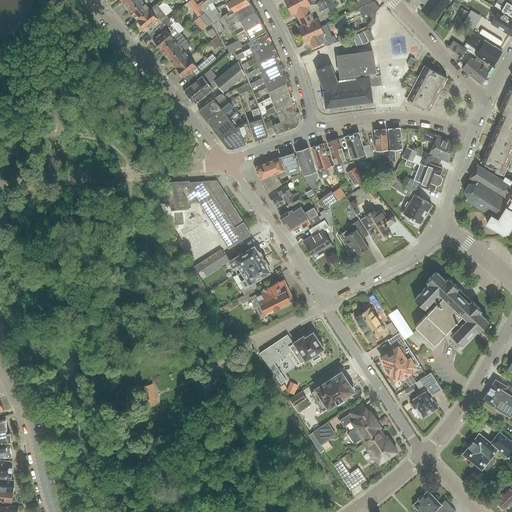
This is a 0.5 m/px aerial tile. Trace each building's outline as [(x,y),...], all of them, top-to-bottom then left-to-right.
[(130,11),(142,0),(123,0),(122,1),(130,11)] [(150,10),(157,4),(149,9),(142,0),(130,11),(137,21),(150,10)] [(193,0),(190,0),(187,3),(198,17),(200,16),(201,18),(206,14),(200,7),(199,8),(195,3),(193,0)] [(210,0),(208,0),(200,7),(206,14),(216,8),(217,8),(214,4),(210,0)] [(234,11),(249,2),(247,0),(231,0),(227,3),(233,11),(234,11)] [(298,19),(310,13),(307,7),(311,5),(308,0),(301,0),(287,7),(291,15),(296,13),(298,19)] [(357,9),(373,2),(371,0),(359,0),(360,1),(355,3),(357,9)] [(420,0),(424,3),(420,8),(432,19),(448,1),(447,0),(420,0)] [(511,17),(511,4),(505,0),(497,0),(496,2),(504,7),(501,11),(511,17)] [(371,26),(374,25),(376,12),(380,8),(374,1),(373,2),(357,9),(358,9),(365,22),(368,21),(371,26)] [(230,26),(255,12),(250,3),(249,2),(234,11),(236,16),(227,21),(230,26)] [(154,31),(169,19),(157,4),(150,10),(137,21),(145,30),(150,27),(154,31)] [(219,20),(222,18),(216,8),(206,14),(212,21),(213,23),(213,22),(213,21),(214,20),(218,18),(219,20)] [(466,12),(461,9),(455,21),(460,24),(466,12)] [(236,35),(261,22),(255,12),(230,26),(229,27),(231,32),(242,26),(245,31),(236,35)] [(302,35),(321,26),(317,18),(314,20),(310,13),(298,19),(301,26),(298,27),(302,35)] [(511,21),(507,18),(508,17),(503,14),(501,17),(496,14),(491,23),(511,35),(511,34),(511,21)] [(219,32),(224,29),(219,20),(218,18),(214,20),(213,21),(213,22),(219,32)] [(173,39),(180,33),(179,34),(171,25),(173,23),(169,19),(154,31),(157,36),(153,39),(161,49),(174,39),(173,39)] [(239,40),(238,40),(226,46),(229,53),(248,42),(251,40),(266,31),(261,22),(236,35),(239,40)] [(321,26),(302,35),(305,43),(309,42),(312,49),(324,43),(326,46),(334,42),(326,24),(321,26)] [(215,34),(211,28),(207,31),(211,37),(215,34)] [(373,39),(368,28),(346,38),(351,49),(373,39)] [(169,58),(188,43),(180,33),(173,39),(174,39),(161,49),(169,58)] [(254,53),(272,44),(267,33),(249,43),(252,48),(235,56),(238,61),(254,53)] [(484,61),(492,66),(502,51),(494,46),(494,47),(485,40),(484,41),(473,33),(467,43),(466,43),(463,47),(467,50),(484,61)] [(212,40),(215,48),(222,44),(218,37),(212,40)] [(467,50),(463,47),(454,41),(448,48),(462,57),(467,50)] [(177,68),(189,57),(184,51),(191,46),(188,43),(169,58),(177,68)] [(244,69),(258,62),(277,54),(272,44),(254,53),(256,58),(242,64),(244,69)] [(330,64),(316,70),(325,91),(324,91),(326,107),(373,101),(371,87),(382,85),(381,75),(376,76),(373,51),(338,56),(341,82),(338,82),(330,64)] [(246,74),(248,79),(261,72),(281,63),(277,54),(258,62),(260,67),(246,74)] [(189,82),(201,72),(216,59),(212,55),(197,67),(189,57),(177,68),(184,78),(185,77),(189,82)] [(484,61),(483,62),(477,58),(475,60),(471,57),(462,69),(481,85),(492,66),(484,61)] [(204,75),(184,92),(194,105),(208,93),(209,94),(213,91),(212,89),(217,85),(223,93),(244,75),(238,62),(212,84),(204,75)] [(257,86),(285,73),(281,63),(261,72),(263,78),(250,84),(252,89),(257,86)] [(429,110),(447,77),(427,67),(408,102),(417,107),(418,104),(425,108),(429,110)] [(269,92),(289,83),(287,80),(285,73),(257,86),(260,91),(258,92),(254,93),(256,98),(260,96),(260,97),(269,92)] [(238,88),(240,94),(251,89),(249,83),(238,88)] [(265,106),(273,102),(292,93),(291,89),(289,83),(269,92),(271,97),(262,101),(265,106)] [(511,86),(510,86),(499,112),(503,114),(482,163),(493,168),(492,171),(501,175),(511,150),(511,86)] [(270,115),(293,102),(293,100),(294,100),(292,93),(273,102),(275,106),(261,113),(262,115),(268,111),(270,115)] [(226,99),(224,95),(223,94),(220,94),(199,110),(206,120),(221,108),(218,104),(226,99)] [(255,140),(268,136),(255,100),(249,102),(252,110),(251,111),(255,121),(249,123),(255,140)] [(233,107),(233,106),(230,103),(229,102),(221,108),(206,120),(213,129),(229,118),(226,113),(233,107)] [(273,123),(296,113),(293,102),(270,115),(268,111),(262,115),(263,118),(268,116),(277,111),(279,116),(271,120),(273,123)] [(220,139),(236,127),(233,123),(241,117),(237,112),(229,118),(213,129),(220,139)] [(298,123),(298,121),(296,113),(273,123),(271,120),(270,120),(265,123),(269,135),(296,126),(298,123)] [(236,127),(220,139),(228,149),(230,149),(253,142),(247,123),(239,126),(236,127)] [(394,150),(402,149),(400,128),(389,129),(390,150),(389,150),(390,161),(395,161),(394,150)] [(390,161),(389,150),(388,150),(386,129),(375,130),(376,151),(384,150),(385,162),(390,161)] [(452,142),(448,140),(427,131),(423,139),(434,144),(430,154),(427,153),(442,159),(448,162),(454,149),(450,147),(452,142)] [(357,161),(374,156),(368,145),(363,146),(358,133),(344,137),(351,158),(356,156),(357,161)] [(342,166),(348,164),(344,152),(343,153),(339,139),(328,142),(336,166),(339,172),(344,170),(342,166)] [(326,168),(333,165),(331,157),(328,158),(323,144),(312,147),(319,171),(324,178),(329,176),(326,168)] [(417,151),(407,147),(402,157),(413,162),(416,155),(417,151)] [(314,179),(318,178),(308,148),(296,152),(304,176),(312,189),(317,187),(314,179)] [(442,159),(427,153),(425,152),(422,158),(420,165),(414,180),(410,178),(407,184),(418,190),(420,186),(434,191),(436,185),(440,183),(442,179),(440,175),(443,168),(439,167),(442,159)] [(287,174),(300,170),(294,153),(281,157),(287,174)] [(416,155),(413,162),(415,163),(420,165),(422,158),(416,155)] [(277,177),(285,174),(279,158),(257,166),(256,170),(261,179),(262,179),(269,193),(281,184),(277,177)] [(503,181),(480,166),(478,165),(470,178),(477,182),(476,183),(469,183),(464,190),(464,192),(467,198),(466,199),(491,215),(487,222),(503,232),(508,231),(511,224),(511,181),(505,178),(503,181)] [(356,167),(346,173),(354,184),(363,179),(356,167)] [(418,190),(407,184),(402,181),(401,182),(396,179),(394,182),(402,186),(400,191),(412,198),(403,213),(407,215),(405,220),(413,225),(416,220),(421,223),(432,205),(415,195),(418,190)] [(363,180),(357,183),(361,189),(366,185),(363,180)] [(251,234),(239,216),(222,189),(221,190),(215,181),(206,182),(189,183),(189,181),(169,182),(170,184),(161,185),(158,187),(159,201),(163,203),(171,203),(171,210),(187,209),(191,207),(191,202),(198,201),(229,249),(251,234)] [(286,186),(269,194),(274,204),(284,200),(289,209),(304,201),(299,192),(291,196),(286,186)] [(372,202),(378,197),(368,186),(362,191),(372,202)] [(331,190),(318,199),(325,209),(338,201),(331,190)] [(309,220),(312,225),(321,220),(314,208),(304,213),(300,205),(280,217),(285,226),(286,225),(290,231),(309,220)] [(387,225),(392,222),(391,221),(394,220),(390,213),(386,216),(382,210),(376,213),(374,209),(365,215),(366,216),(361,220),(371,236),(374,234),(377,239),(380,237),(382,238),(384,238),(386,237),(387,235),(387,233),(389,232),(386,227),(388,226),(387,225)] [(323,231),(329,228),(325,221),(309,230),(313,236),(304,242),(312,255),(317,252),(319,255),(332,247),(323,231)] [(356,256),(368,248),(362,239),(368,236),(358,221),(351,225),(355,231),(349,234),(347,230),(339,235),(349,250),(351,248),(356,256)] [(245,243),(235,250),(238,256),(249,250),(245,243)] [(237,274),(263,259),(258,251),(257,251),(255,247),(254,246),(249,250),(238,256),(235,250),(234,249),(226,254),(237,274)] [(224,256),(220,249),(192,267),(196,273),(202,270),(214,262),(224,256)] [(244,295),(255,289),(257,287),(254,281),(270,272),(269,271),(267,267),(263,259),(237,274),(245,286),(241,288),(244,295)] [(218,268),(214,262),(202,270),(206,276),(218,268)] [(435,345),(446,334),(463,316),(467,320),(452,335),(462,344),(477,329),(479,332),(489,322),(479,312),(482,310),(448,278),(446,281),(436,271),(427,281),(429,284),(415,299),(425,308),(439,293),(443,297),(426,315),(415,326),(435,345)] [(289,300),(293,298),(288,287),(287,287),(283,280),(265,289),(265,290),(257,294),(255,289),(244,295),(240,297),(243,303),(252,299),(255,307),(261,304),(266,312),(273,309),(280,306),(280,305),(290,301),(289,300)] [(370,309),(363,313),(362,313),(361,313),(360,313),(359,313),(358,314),(357,315),(357,316),(356,317),(356,318),(370,340),(371,340),(372,340),(373,340),(374,340),(375,339),(376,338),(377,338),(377,337),(377,336),(377,335),(384,331),(370,309)] [(387,316),(391,322),(398,332),(399,333),(403,340),(413,334),(397,309),(387,316)] [(393,335),(398,332),(391,322),(386,325),(393,335)] [(269,367),(292,350),(298,358),(302,355),(306,360),(310,357),(314,362),(321,356),(318,352),(323,349),(313,333),(305,339),(303,337),(295,343),(294,344),(288,335),(260,353),(269,367)] [(399,333),(388,340),(395,350),(405,343),(403,340),(399,333)] [(390,352),(382,358),(386,365),(385,366),(390,373),(391,372),(396,379),(402,376),(403,377),(410,372),(409,371),(415,367),(410,359),(405,353),(410,350),(405,343),(395,350),(390,352)] [(282,385),(287,381),(275,363),(269,366),(282,385)] [(250,377),(243,367),(238,370),(245,380),(250,377)] [(353,390),(354,388),(350,382),(348,383),(341,372),(311,393),(323,411),(336,402),(339,403),(344,400),(344,397),(354,391),(353,390)] [(435,404),(431,397),(442,390),(431,373),(415,383),(420,391),(418,392),(420,395),(410,401),(415,409),(421,418),(432,411),(432,410),(432,409),(431,407),(435,404)] [(495,380),(490,389),(495,392),(501,395),(502,397),(501,399),(511,405),(511,387),(508,386),(507,387),(495,380)] [(145,407),(158,404),(153,384),(140,387),(145,407)] [(289,384),(286,391),(294,394),(297,388),(289,384)] [(415,391),(411,386),(405,390),(408,396),(415,391)] [(490,389),(483,401),(510,417),(511,415),(511,405),(501,399),(502,397),(501,395),(495,392),(490,389)] [(302,391),(289,399),(294,406),(295,406),(306,399),(306,398),(302,391)] [(352,414),(342,421),(346,427),(354,423),(357,428),(350,433),(349,435),(354,442),(356,442),(363,437),(367,442),(383,432),(367,408),(365,409),(363,405),(351,413),(352,414)] [(336,434),(328,422),(313,432),(321,444),(336,434)] [(0,445),(9,444),(9,442),(12,441),(10,433),(8,433),(7,431),(0,431),(0,445)] [(383,432),(367,442),(380,462),(396,451),(383,432)] [(491,457),(498,449),(508,458),(511,452),(511,441),(499,432),(491,443),(479,434),(463,455),(482,470),(483,468),(487,471),(495,460),(491,457)] [(0,457),(12,455),(10,447),(9,444),(0,445),(0,457)] [(351,473),(341,459),(334,464),(344,478),(351,473)] [(13,462),(0,460),(0,476),(11,478),(13,462)] [(358,468),(352,472),(360,484),(366,480),(358,468)] [(0,490),(13,492),(14,480),(0,479),(0,490)] [(499,507),(501,509),(503,509),(504,510),(511,502),(511,491),(511,490),(511,482),(494,500),(499,505),(499,507)] [(0,501),(12,502),(13,492),(0,490),(0,501)] [(428,491),(413,505),(420,511),(455,511),(448,504),(445,501),(441,505),(428,491)] [(0,511),(17,511),(18,508),(0,503),(0,511)]
